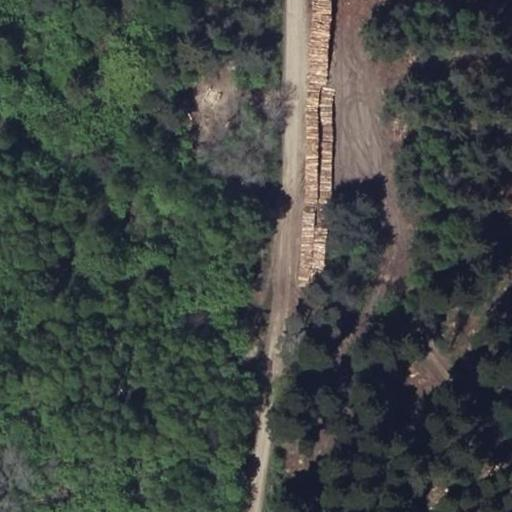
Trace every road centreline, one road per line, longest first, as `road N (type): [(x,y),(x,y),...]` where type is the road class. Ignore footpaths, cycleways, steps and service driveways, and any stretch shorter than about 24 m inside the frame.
road 1 (track): [(511,492),(438,342),(316,0)]
road 2 (track): [(271,511),(294,0)]
